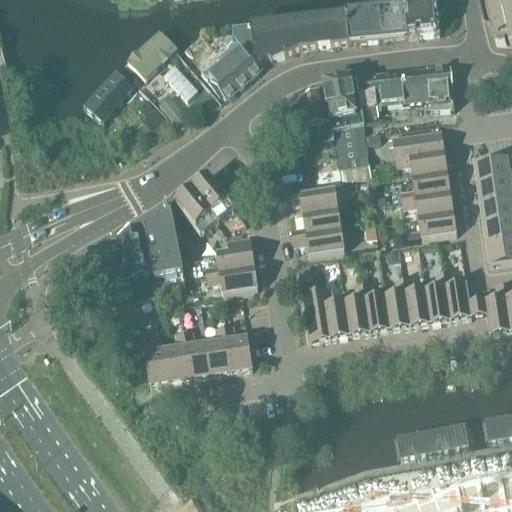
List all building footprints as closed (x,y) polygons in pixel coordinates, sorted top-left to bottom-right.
[(511,7),(502,10),(500,2),(499,0),(487,0),(483,1),(485,6),(484,6),(492,37),(506,33),(511,50),(511,7)] [(436,9),(345,19),(348,50),(407,44),(417,43),(417,42),(440,40),(436,9)] [(251,29),(251,33),(254,64),(260,71),(269,64),(272,67),(300,55),(348,50),(345,19),(251,29)] [(251,33),(232,35),(233,46),(238,51),(251,66),(254,64),(251,33)] [(178,58),(158,36),(123,67),(144,90),(178,58)] [(223,72),(208,84),(207,86),(226,107),(258,78),(261,77),(251,66),(238,51),(218,68),(223,72)] [(190,103),(200,92),(176,69),(166,79),(190,103)] [(450,73),(427,76),(430,106),(431,118),(454,116),(450,73)] [(427,76),(405,78),(409,109),(430,106),(427,76)] [(405,78),(376,81),(381,112),(409,109),(405,78)] [(381,112),(376,81),(356,83),(362,124),(378,122),(377,112),(381,112)] [(335,136),(363,131),(364,131),(361,121),(357,122),(351,84),(329,87),(329,88),(322,88),(332,137),(335,136)] [(140,100),(126,86),(90,124),(104,137),(140,100)] [(299,105),(305,134),(318,131),(322,150),(334,147),(323,95),(299,105)] [(160,109),(179,128),(187,120),(169,101),(160,109)] [(143,104),(136,112),(146,123),(143,126),(150,134),(162,122),(143,104)] [(363,131),(335,136),(343,187),(371,182),(369,171),(367,158),(363,131)] [(393,146),(396,166),(444,159),(441,138),(393,146)] [(411,173),(412,185),(447,180),(444,159),(396,166),(397,175),(411,173)] [(511,164),(474,170),(477,191),(510,186),(508,174),(511,173),(511,164)] [(317,181),(319,193),(342,189),(340,178),(317,181)] [(401,199),(402,207),(450,200),(447,180),(412,185),(414,197),(401,199)] [(206,206),(202,209),(218,228),(234,215),(208,183),(195,193),(206,206)] [(477,191),(480,211),(511,206),(511,197),(511,198),(510,186),(477,191)] [(301,210),(303,222),(338,217),(335,196),(286,203),(288,212),(301,210)] [(218,228),(202,209),(198,212),(188,199),(175,209),(202,242),(218,228)] [(416,213),(418,225),(453,220),(450,200),(402,207),(403,215),(416,213)] [(511,206),(480,211),(483,231),(511,226),(511,206)] [(154,284),(172,281),(183,279),(170,213),(143,231),(153,282),(154,284)] [(291,236),(292,244),(341,237),(338,217),(303,222),(305,234),(291,236)] [(453,220),(418,225),(420,237),(407,239),(408,248),(456,241),(453,220)] [(511,226),(483,231),(486,251),(511,247),(511,226)] [(127,288),(153,282),(143,231),(142,229),(118,242),(120,256),(116,256),(115,250),(89,254),(91,271),(118,266),(120,275),(124,274),(127,288)] [(341,237),(292,244),(294,252),(307,250),(309,263),(344,258),(341,237)] [(205,274),(206,283),(254,275),(250,244),(228,247),(229,257),(216,259),(218,272),(205,274)] [(184,248),(186,264),(199,262),(197,246),(184,248)] [(511,247),(486,251),(489,272),(511,268),(511,247)] [(385,258),(387,267),(401,265),(399,256),(385,258)] [(254,275),(206,283),(207,291),(221,289),(223,301),(258,296),(254,275)] [(402,279),(403,285),(410,334),(430,331),(425,296),(413,298),(410,278),(402,279)] [(451,278),(443,279),(450,328),(482,323),(486,322),(489,342),(509,339),(503,290),(495,291),(497,305),(480,308),(469,310),(466,290),(453,292),(451,278)] [(437,294),(425,296),(430,331),(450,328),(443,279),(435,280),(437,294)] [(396,300),(384,302),(390,337),(410,334),(403,285),(394,287),(396,300)] [(511,295),(511,289),(503,290),(509,339),(511,338),(511,295)] [(371,290),(363,291),(369,340),(390,337),(384,302),(372,304),(371,290)] [(356,306),(344,308),(349,343),(369,340),(363,291),(354,293),(356,306)] [(330,296),(322,298),(329,346),(349,343),(344,308),(332,310),(330,296)] [(329,346),(322,298),(301,301),(308,349),(329,346)] [(232,331),(224,332),(231,379),(252,376),(247,343),(234,345),(232,331)] [(218,347),(206,349),(211,382),(231,379),(224,332),(216,334),(218,347)] [(192,337),(184,339),(191,385),(211,382),(206,349),(194,351),(192,337)] [(178,353),(166,355),(171,388),(191,385),(184,339),(176,340),(178,353)] [(171,388),(166,355),(154,357),(152,343),(142,345),(149,391),(171,388)] [(344,511),(511,511),(511,474),(454,485),(457,505),(437,511),(394,511),(389,496),(344,511)]
